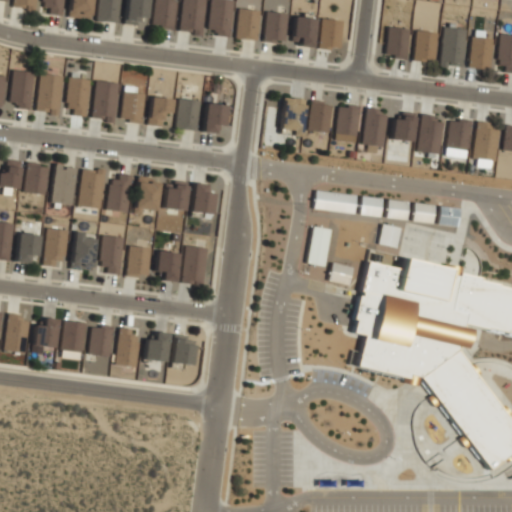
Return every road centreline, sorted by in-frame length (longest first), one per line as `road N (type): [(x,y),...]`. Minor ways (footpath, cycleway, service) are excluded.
road 1 (residential): [(511,95),(0,29)]
road 2 (residential): [(254,65),(201,511)]
road 3 (residential): [(0,127),(240,161)]
road 4 (residential): [(0,286),(228,313)]
road 5 (tertiary): [(0,375),(216,401)]
